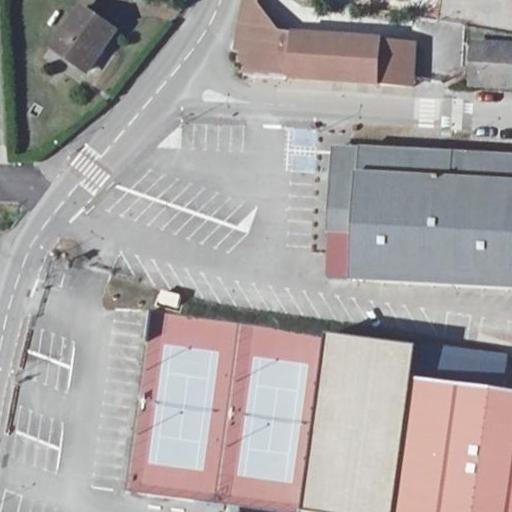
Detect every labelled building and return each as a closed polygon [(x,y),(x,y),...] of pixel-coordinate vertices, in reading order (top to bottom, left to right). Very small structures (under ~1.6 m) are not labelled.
[(260,0),(246,0),(237,52),(244,54),(250,55),(260,0)] [(284,37),(259,8),(250,55),(257,57),(258,51),(262,43),(271,38),(280,37),(284,37)] [(116,32),(83,9),(55,51),(88,73),(116,32)] [(250,55),(244,54),(243,61),(248,69),(247,77),(405,92),(412,80),(415,49),(295,38),(294,44),(283,43),(284,37),(280,37),(271,38),(262,43),(258,51),(257,57),(250,55)] [(511,91),(511,43),(476,42),(473,90),(511,91)] [(511,155),(335,147),(329,280),(364,282),(364,286),(382,287),(390,288),(511,293),(511,155)] [(395,511),(419,349),(327,336),(301,511),(395,511)] [(511,511),(511,388),(427,375),(405,511),(511,511)]
